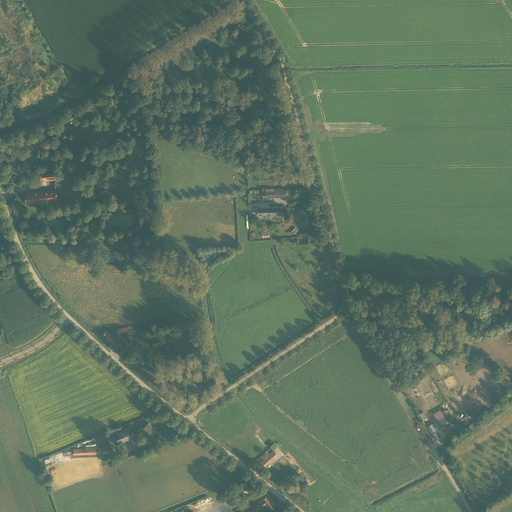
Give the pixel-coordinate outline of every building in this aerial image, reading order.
[(68,124),(60,129),(63,134),(71,129),(68,124)] [(54,171),(51,171),(42,172),(39,172),(40,180),(54,179),(54,171)] [(269,189),(266,189),(266,191),(266,196),(266,198),(275,197),(275,189),(269,189)] [(26,203),(57,200),(56,191),(25,194),(26,203)] [(272,205),(273,203),(253,203),(253,208),(257,208),(257,215),(265,215),(265,218),(270,218),(270,215),(283,215),(282,207),(271,207),(271,205),(272,205)] [(110,334),(106,330),(101,335),(114,348),(116,345),(119,348),(122,344),(124,343),(112,332),(110,334)] [(380,359),(374,362),(378,369),(384,365),(380,359)] [(433,413),(440,425),(451,419),(448,413),(444,415),(440,409),(433,413)] [(427,426),(436,441),(440,438),(435,430),(437,428),(434,422),(431,424),(427,426)] [(149,438),(156,433),(150,427),(151,426),(148,423),(141,429),(149,438)] [(448,424),(443,427),(448,433),(452,430),(448,424)] [(129,440),(124,429),(117,432),(111,435),(115,446),(129,440)] [(74,455),(111,453),(110,446),(85,448),(73,449),(74,455)] [(275,458),(274,458),(277,455),(274,451),(271,454),(270,453),(259,463),(264,468),(275,458)] [(287,476),(282,480),(287,486),(292,482),(287,476)] [(276,505),(267,494),(262,499),(260,495),(241,511),(257,511),(265,506),(269,510),(276,505)]
